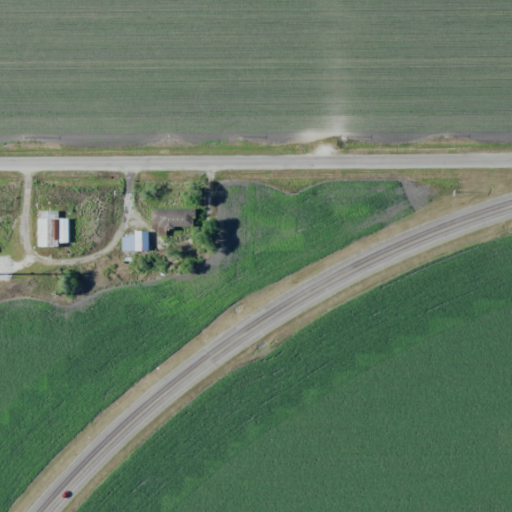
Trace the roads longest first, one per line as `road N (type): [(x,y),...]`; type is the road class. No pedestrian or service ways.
road 1 (secondary): [(43,511),(163,395),(278,311),(390,251),(511,205)]
road 2 (residential): [(0,161),(511,161)]
